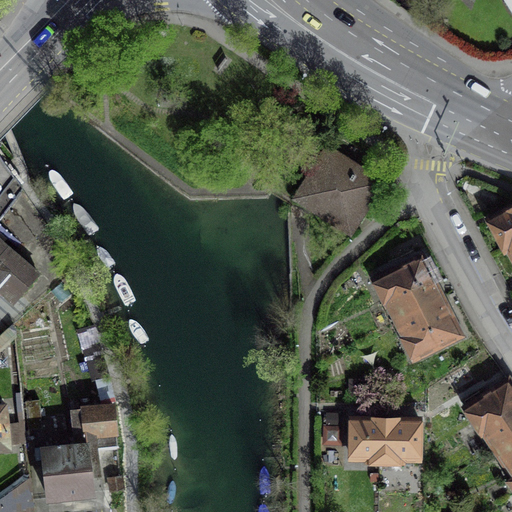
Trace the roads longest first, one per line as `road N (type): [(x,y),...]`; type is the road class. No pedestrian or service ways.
road 1 (residential): [(305,511),(307,344),(328,276),(399,206),(425,192)]
road 2 (primary): [(320,36),(475,123)]
road 3 (residential): [(511,347),(425,192)]
road 4 (secondary): [(100,0),(271,2)]
